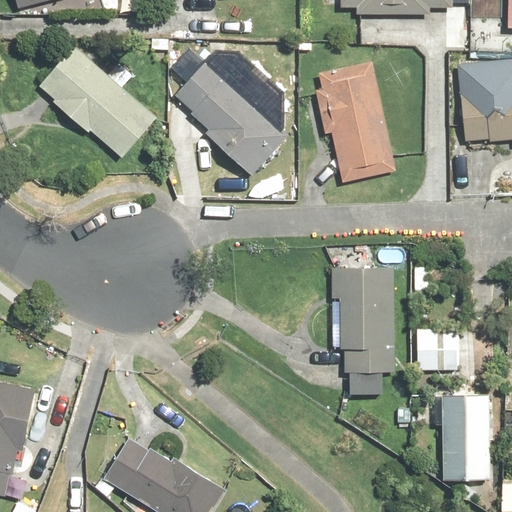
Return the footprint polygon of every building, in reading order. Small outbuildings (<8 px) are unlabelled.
[(13,0),(17,12),(57,0),(13,0)] [(452,0),(339,0),(339,14),(452,16),(452,0)] [(511,0),(501,0),(501,27),(511,26),(511,0)] [(69,44),(35,83),(121,159),(155,119),(69,44)] [(207,50),(166,92),(252,174),(293,132),(207,50)] [(511,52),(458,57),(467,148),(511,143),(511,52)] [(371,59),(306,73),(319,136),(328,134),(339,184),(395,172),(371,59)] [(438,261),(415,260),(413,291),(436,293),(438,261)] [(391,263),(328,263),(328,303),(337,303),(338,392),(392,391),(391,263)] [(462,326),(412,325),(411,369),(462,370),(462,326)] [(0,385),(0,495),(8,497),(31,393),(0,385)] [(438,390),(437,480),(487,481),(488,390),(438,390)] [(511,410),(503,410),(502,434),(511,434),(511,410)] [(125,427),(96,475),(156,511),(212,511),(227,489),(125,427)] [(32,511),(36,499),(15,492),(8,511),(32,511)]
